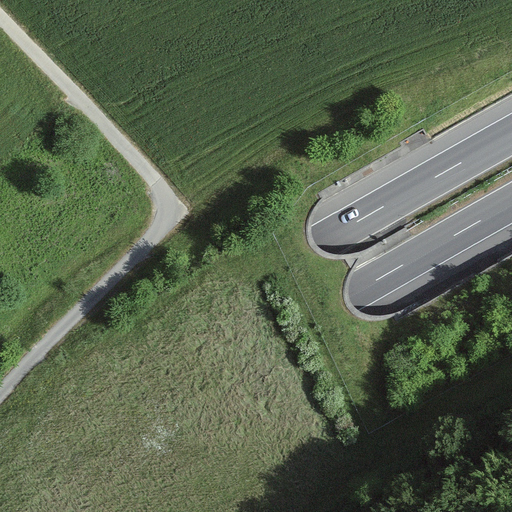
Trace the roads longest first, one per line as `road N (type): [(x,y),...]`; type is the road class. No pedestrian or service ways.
road 1 (motorway): [(2,511),(511,203)]
road 2 (motorway): [(511,134),(0,434)]
